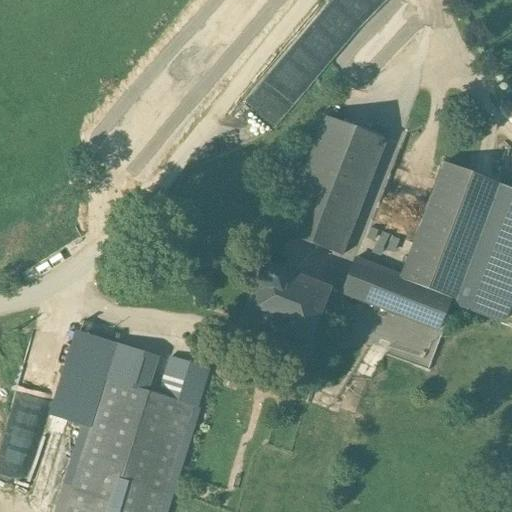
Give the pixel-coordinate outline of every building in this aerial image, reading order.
[(334,0),(304,35),(331,59),(356,31),(390,62),(423,24),(395,0),(334,0)] [(324,117),(280,233),(341,257),(386,141),(324,117)] [(499,185),(444,164),(400,279),(446,297),(456,301),(499,185)] [(378,252),(393,252),(393,234),(378,234),(378,252)] [(400,279),(353,261),(341,294),(388,312),(389,310),(400,279)] [(326,290),(289,275),(263,265),(256,285),(257,285),(246,314),(245,314),(244,316),(247,317),(307,340),(307,341),(309,341),(310,339),(309,339),(327,292),(328,292),(329,290),(326,289),(326,290)] [(446,297),(400,279),(389,310),(438,329),(448,304),(446,297)] [(158,396),(102,379),(60,511),(164,511),(209,370),(170,358),(158,396)] [(0,452),(0,476),(29,484),(35,460),(0,452)]
